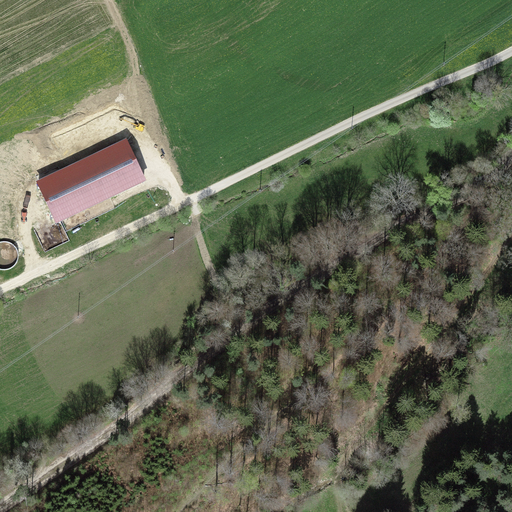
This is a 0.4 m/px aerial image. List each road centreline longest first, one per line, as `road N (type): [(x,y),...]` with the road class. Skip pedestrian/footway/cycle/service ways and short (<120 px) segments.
road 1 (track): [(0,511),(73,465),(196,365),(511,158)]
road 2 (track): [(0,289),(511,51)]
road 3 (track): [(511,229),(333,450),(342,511)]
